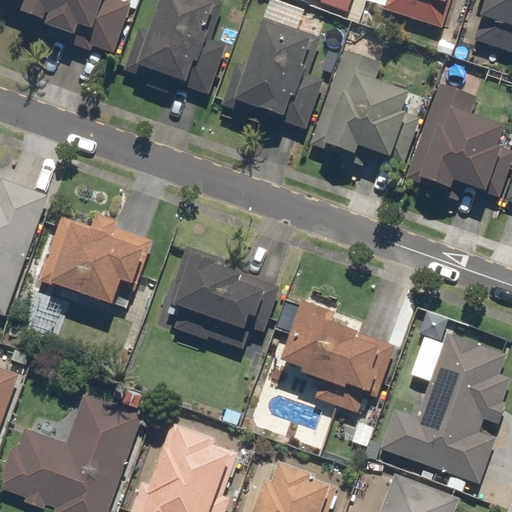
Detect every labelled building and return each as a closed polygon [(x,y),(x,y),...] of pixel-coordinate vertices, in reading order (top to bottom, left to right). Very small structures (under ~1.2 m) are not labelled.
[(111,0),(0,0),(0,5),(16,11),(11,26),(109,63),(129,9),(111,3),(111,0)] [(198,75),(222,8),(198,0),(156,0),(144,35),(135,32),(120,75),(145,85),(142,93),(178,106),(190,72),(198,75)] [(289,0),(346,18),(352,0),(289,0)] [(368,0),(365,9),(438,34),(449,0),(368,0)] [(511,0),(472,0),(473,0),(483,4),(468,44),(511,59),(511,0)] [(232,67),(216,112),(285,137),(318,43),(258,22),(241,70),(232,67)] [(340,54),(306,152),(346,166),(350,156),(383,168),(408,99),(371,86),(378,67),(340,54)] [(439,90),(403,192),(442,205),(447,191),(479,203),(503,135),(468,123),(475,102),(439,90)] [(0,315),(11,319),(54,193),(7,178),(4,189),(0,187),(0,315)] [(511,187),(503,213),(511,215),(511,187)] [(66,215),(45,280),(123,306),(132,279),(145,284),(159,241),(122,228),(125,221),(102,213),(97,226),(66,215)] [(287,279),(190,247),(168,313),(183,318),(179,330),(261,357),(287,279)] [(310,306),(290,299),(279,331),(298,337),(289,363),(328,376),(320,398),(364,414),(372,391),(385,395),(403,342),(345,322),(348,313),(312,301),(310,306)] [(399,409),(385,448),(484,483),(500,439),(485,433),(490,419),(505,424),(511,404),(509,403),(511,394),(511,375),(507,374),(511,360),(511,352),(453,331),(449,343),(427,335),(413,375),(434,383),(422,417),(399,409)] [(0,446),(25,375),(0,366),(0,446)] [(28,507),(42,511),(115,511),(149,415),(88,394),(71,444),(24,427),(2,489),(30,499),(28,507)] [(147,480),(135,511),(222,511),(243,453),(221,445),(223,438),(177,422),(155,482),(147,480)] [(332,511),(344,480),(278,457),(258,511),(332,511)] [(460,511),(466,498),(400,473),(384,511),(460,511)]
